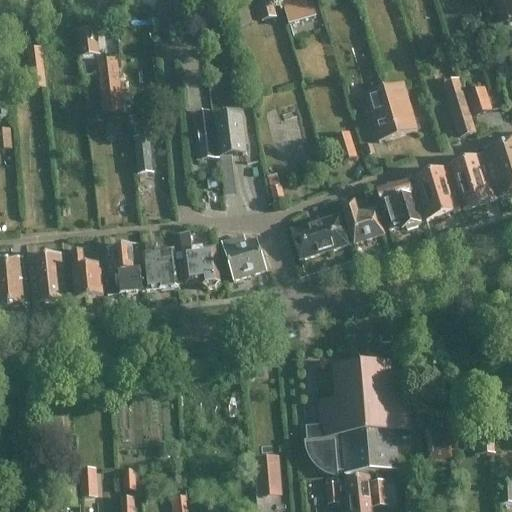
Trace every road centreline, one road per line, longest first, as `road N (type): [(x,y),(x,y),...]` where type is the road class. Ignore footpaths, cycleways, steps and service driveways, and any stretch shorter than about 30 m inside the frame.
road 1 (unclassified): [(268,223),(210,224),(183,209),(162,0)]
road 2 (residential): [(0,360),(295,312)]
road 3 (residential): [(268,223),(511,130)]
road 4 (residential): [(295,312),(511,270)]
